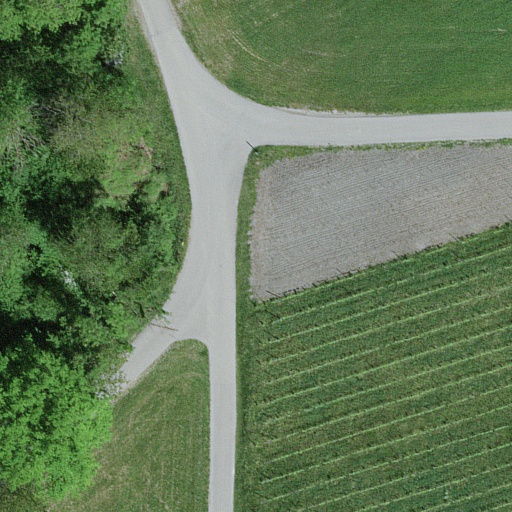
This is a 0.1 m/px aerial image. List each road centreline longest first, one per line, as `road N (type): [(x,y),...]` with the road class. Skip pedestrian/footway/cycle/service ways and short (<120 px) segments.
road 1 (track): [(222,511),(221,363),(201,130)]
road 2 (track): [(201,130),(511,123)]
road 3 (track): [(0,472),(161,332),(214,265)]
road 4 (track): [(152,0),(201,130)]
